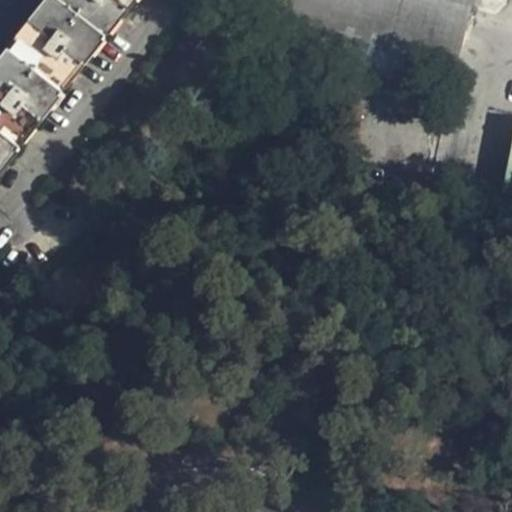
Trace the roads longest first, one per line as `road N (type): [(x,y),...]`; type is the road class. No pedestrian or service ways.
road 1 (residential): [(160,0),(0,212)]
road 2 (residential): [(147,511),(153,496),(191,478),(239,481),(278,511)]
